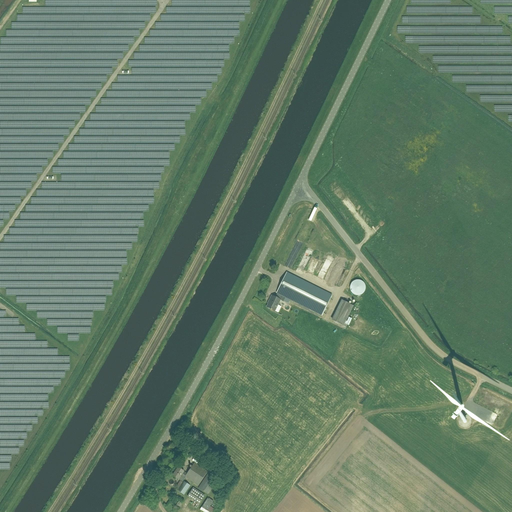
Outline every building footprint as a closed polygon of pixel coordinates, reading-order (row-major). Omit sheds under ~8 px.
[(317,219),(320,214),(313,210),(310,215),(317,219)] [(338,265),(335,271),(341,273),(343,267),(338,265)] [(331,295),(287,273),(276,294),(277,294),(275,298),(271,296),(269,302),(266,308),(270,310),(274,312),(279,303),(278,303),(279,300),(283,302),(283,301),(285,298),(290,300),(321,316),(331,295)] [(353,295),(356,296),(359,296),(362,295),(364,292),(365,289),(364,286),(363,283),(360,281),(357,281),(354,281),(351,283),(350,286),(349,289),(350,292),(353,295)] [(353,306),(342,301),(332,321),(343,326),(353,306)] [(207,472),(194,463),(186,475),(183,473),(184,472),(178,468),(173,476),(178,480),(179,479),(183,482),(185,478),(198,486),(207,472)] [(217,481),(207,475),(198,488),(208,495),(217,481)] [(190,486),(183,481),(177,491),(183,495),(190,486)] [(205,496),(193,488),(187,497),(199,505),(205,496)] [(213,501),(208,498),(201,508),(206,511),(213,501)]
